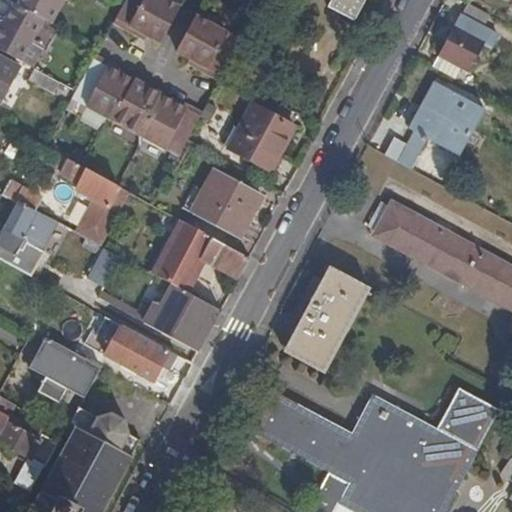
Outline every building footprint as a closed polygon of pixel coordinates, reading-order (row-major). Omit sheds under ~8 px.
[(16,5),(0,32),(0,48),(22,61),(35,39),(45,21),(51,24),(64,0),(24,0),(20,7),(16,5)] [(174,0),(127,0),(122,9),(116,20),(144,35),(146,30),(166,41),(185,5),(174,0)] [(266,0),(254,0),(248,12),(257,17),(266,0)] [(335,0),(333,6),(359,20),(370,0),(335,0)] [(466,13),(485,24),(491,13),(471,2),(466,13)] [(465,13),(443,55),(465,67),(472,70),(488,40),(494,43),(500,31),(485,24),(466,13),(465,13)] [(224,80),(229,72),(246,39),(200,14),(181,49),(198,59),(196,63),(224,80)] [(35,39),(22,61),(34,67),(47,46),(35,39)] [(0,104),(2,106),(25,67),(0,52),(0,104)] [(182,156),(192,138),(205,114),(97,55),(78,90),(74,97),(182,156)] [(443,55),(437,68),(459,80),(465,67),(443,55)] [(65,84),(40,70),(34,81),(60,95),(65,84)] [(395,139),(387,154),(414,169),(430,140),(463,158),(488,111),(439,85),(414,131),(417,133),(409,147),(395,139)] [(275,170),(298,125),(257,104),(233,147),(275,170)] [(122,188),(68,158),(62,171),(82,183),(80,189),(96,198),(77,233),(104,247),(133,193),(122,188)] [(242,237),(265,194),(220,170),(208,190),(196,212),(242,237)] [(4,194),(18,201),(36,211),(44,195),(13,179),(4,194)] [(185,206),(196,212),(208,190),(197,184),(185,206)] [(18,201),(0,236),(0,243),(16,253),(17,254),(26,259),(34,244),(43,249),(57,222),(36,211),(18,201)] [(511,270),(393,205),(391,208),(383,204),(371,227),(377,232),(377,234),(511,310),(511,270)] [(158,275),(187,222),(182,220),(153,273),(158,275)] [(240,280),(252,258),(187,222),(158,275),(176,285),(176,284),(186,289),(201,259),(207,263),(240,280)] [(0,243),(0,258),(10,264),(16,253),(0,243)] [(191,291),(207,263),(201,259),(186,289),(191,291)] [(332,266),(306,314),(345,336),(371,288),(332,266)] [(201,351),(224,309),(191,291),(186,289),(176,284),(176,285),(153,325),(201,351)] [(144,312),(104,290),(100,297),(123,309),(140,318),(144,312)] [(105,336),(114,320),(89,306),(80,323),(105,336)] [(345,336),(306,314),(286,349),(326,371),(345,336)] [(188,375),(195,363),(125,325),(109,356),(157,381),(166,363),(188,375)] [(80,400),(95,371),(40,342),(25,371),(42,380),(35,393),(55,404),(62,390),(80,400)] [(455,388),(435,427),(474,448),(495,409),(455,388)] [(322,466),(296,511),(446,511),(479,451),(474,448),(435,427),(374,393),(353,432),(277,390),(255,430),(322,466)] [(44,511),(104,511),(143,442),(130,435),(127,421),(113,413),(99,418),(79,407),(71,423),(80,428),(36,507),(44,511)] [(10,419),(0,413),(0,441),(27,455),(12,483),(29,492),(44,465),(46,466),(55,449),(7,424),(10,419)] [(502,475),(511,482),(511,459),(511,460),(502,475)]
